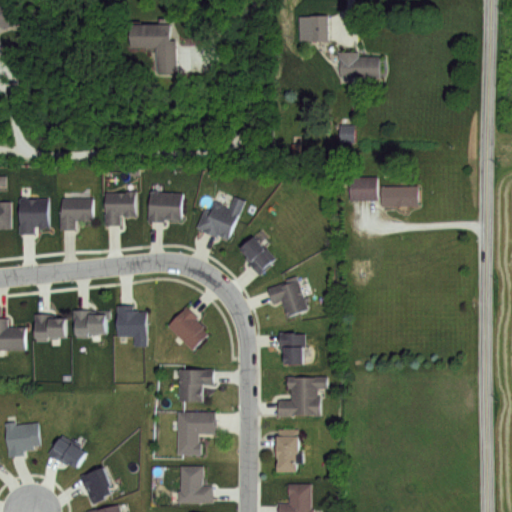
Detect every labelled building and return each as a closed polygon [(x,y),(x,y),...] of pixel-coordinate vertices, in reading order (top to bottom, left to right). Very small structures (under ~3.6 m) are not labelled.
[(0,4),(9,1),(17,25),(0,30),(0,37),(3,47),(0,47),(0,4)] [(313,15),(331,15),(332,42),(314,42),(313,15)] [(134,23),(178,23),(179,74),(159,74),(159,46),(134,46),(134,23)] [(342,53),(360,53),(360,58),(385,58),(385,80),(342,80),(342,53)] [(337,143),(354,143),(354,126),(338,126),(337,143)] [(354,177),(381,176),(382,198),(354,199),(354,177)] [(385,187),(421,187),(421,205),(385,205),(385,187)] [(135,190),(136,215),(120,215),(120,224),(105,224),(105,191),(135,190)] [(184,192),(182,218),(165,217),(164,220),(148,219),(150,190),(184,192)] [(247,199),(229,238),(198,226),(205,207),(210,209),(215,200),(230,206),(235,194),(247,199)] [(93,196),(94,219),(76,219),(76,228),(60,228),(59,196),(93,196)] [(49,197),(50,227),(39,227),(39,224),(35,225),(35,232),(18,232),(18,198),(49,197)] [(0,200),(11,199),(11,226),(0,226),(0,200)] [(260,273),(245,257),(247,255),(240,247),(256,234),(278,257),(260,273)] [(297,274),(308,307),(288,315),(281,298),(273,301),(267,287),(286,280),(285,278),(297,274)] [(148,344),(134,344),(134,335),(118,334),(117,303),(134,304),(134,309),(148,309),(148,344)] [(187,305),(197,315),(196,317),(204,325),(202,328),(208,332),(193,350),(167,324),(187,305)] [(110,309),(110,332),(91,332),(91,335),(76,335),(75,308),(110,309)] [(68,335),(48,335),(48,339),(36,339),(36,312),(51,313),(51,316),(68,317),(68,335)] [(27,326),(26,348),(0,347),(0,316),(7,316),(8,325),(27,326)] [(305,331),(305,362),(285,362),(285,346),(279,347),(279,331),(305,331)] [(214,368),(214,383),(200,383),(200,391),(203,391),(203,400),(179,400),(179,367),(214,368)] [(327,374),(327,386),(317,386),(317,395),(320,395),(320,413),(278,413),(278,399),(291,398),(291,387),(288,387),(288,374),(327,374)] [(216,410),(216,432),(199,432),(198,442),(201,442),(201,453),(177,453),(177,410),(216,410)] [(39,420),(41,444),(34,444),(34,449),(24,449),(24,453),(10,455),(6,421),(16,420),(17,423),(39,420)] [(297,427),(298,433),(301,433),(301,450),(305,451),(305,461),(298,462),(298,470),(278,471),(278,428),(297,427)] [(91,449),(80,466),(70,460),(68,463),(49,453),(63,434),(91,449)] [(214,501),(179,501),(178,489),(181,489),(181,464),(204,464),(204,484),(214,485),(214,501)] [(116,491),(109,494),(111,497),(94,502),(81,474),(107,465),(116,491)] [(311,482),(311,508),(313,508),(313,511),(279,511),(279,502),(289,502),(289,482),(311,482)] [(87,511),(87,510),(120,503),(122,511),(87,511)]
